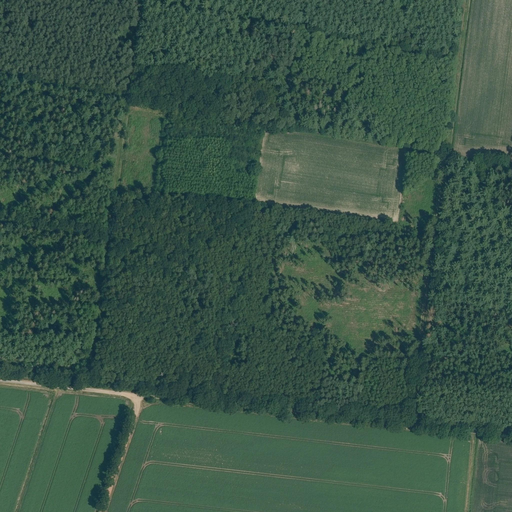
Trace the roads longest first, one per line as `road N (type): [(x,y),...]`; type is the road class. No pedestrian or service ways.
road 1 (track): [(135,393),(511,434)]
road 2 (unclassified): [(0,379),(135,393)]
